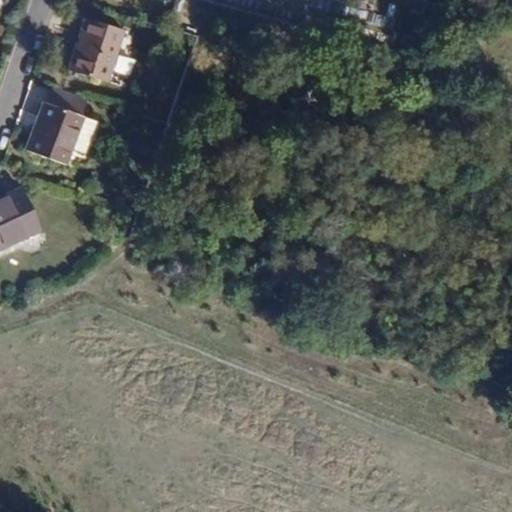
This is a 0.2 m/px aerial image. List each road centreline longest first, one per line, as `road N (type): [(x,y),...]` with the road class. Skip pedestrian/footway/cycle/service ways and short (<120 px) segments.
road 1 (track): [(511,31),(418,73),(61,291),(0,303)]
road 2 (residential): [(0,115),(35,0)]
